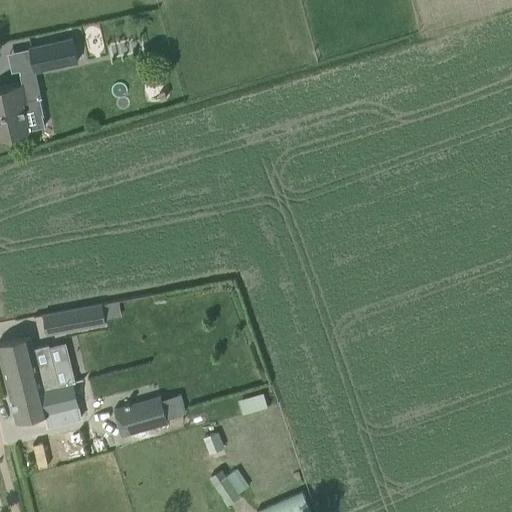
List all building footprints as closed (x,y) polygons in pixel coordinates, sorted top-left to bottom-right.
[(72,38),(29,48),(34,71),(77,61),(72,38)] [(0,89),(0,88),(0,136),(28,130),(28,129),(44,126),(39,97),(28,100),(24,84),(0,89)] [(101,303),(66,310),(70,330),(105,323),(101,303)] [(0,342),(0,354),(16,421),(64,409),(63,406),(78,402),(73,380),(58,384),(48,344),(32,348),(29,336),(0,342)] [(160,395),(114,408),(122,435),(168,422),(160,395)] [(239,496),(237,493),(226,477),(214,484),(227,504),(239,496)] [(253,510),(253,511),(300,511),(306,509),(297,489),(253,510)]
